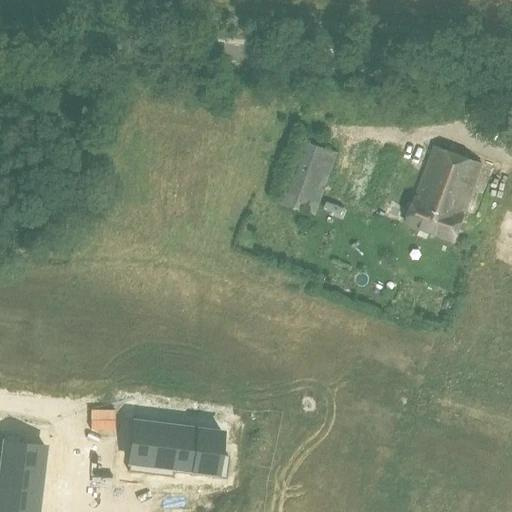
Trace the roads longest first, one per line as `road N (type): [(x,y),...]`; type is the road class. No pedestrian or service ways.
road 1 (tertiary): [(511,80),(424,65),(0,38)]
road 2 (residential): [(0,406),(78,416),(69,511)]
